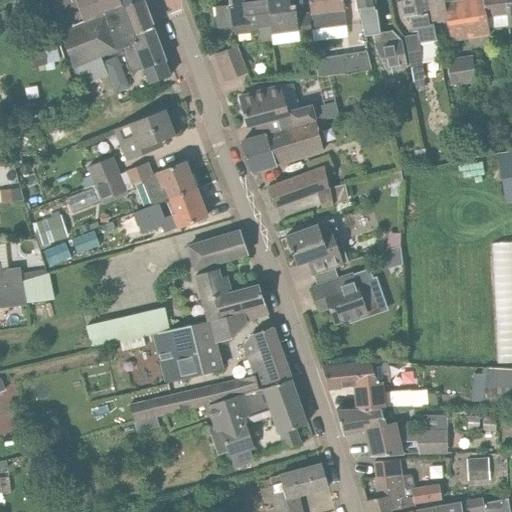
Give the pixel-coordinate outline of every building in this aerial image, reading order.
[(73,67),(121,49),(139,42),(137,37),(155,30),(143,0),(130,0),(124,2),(126,6),(88,20),(82,3),(77,5),(74,0),(48,0),(60,31),(73,67)] [(74,0),(77,5),(82,3),(88,20),(126,6),(124,2),(130,0),(74,0)] [(267,0),(260,0),(255,1),(254,0),(228,0),(229,4),(216,6),(219,27),(227,26),(238,34),(257,32),(257,29),(271,26),(267,0)] [(267,0),(271,26),(272,34),(298,31),(299,40),(311,39),(309,12),(296,14),(295,4),(290,5),(289,0),(267,0)] [(343,0),(308,0),(310,15),(334,12),(335,26),(346,25),(344,11),(345,10),(343,0)] [(365,36),(374,34),(375,44),(387,70),(406,67),(402,41),(394,31),(380,33),(375,0),(355,0),(357,8),(365,36)] [(429,12),(426,0),(399,0),(403,17),(409,16),(412,32),(416,31),(417,35),(404,37),(411,68),(423,65),(422,62),(440,58),(436,40),(437,40),(433,23),(431,24),(429,12)] [(429,0),(431,5),(434,22),(447,21),(444,2),(457,0),(429,0)] [(457,0),(444,2),(447,21),(450,41),(489,36),(485,17),(506,15),(504,0),(457,0)] [(166,60),(155,30),(137,37),(139,42),(121,49),(130,74),(146,68),(152,83),(170,76),(165,61),(166,60)] [(237,46),(216,54),(227,81),(248,73),(237,46)] [(61,61),(58,47),(46,50),(46,48),(29,51),(33,68),(61,61)] [(122,54),(108,57),(115,89),(130,86),(122,54)] [(344,72),(340,55),(314,58),(316,76),(344,72)] [(451,86),(476,82),(471,56),(447,60),(451,86)] [(259,137),(316,122),(312,109),(289,115),(282,86),(239,98),(247,127),(256,125),(259,137)] [(322,105),(326,119),(338,116),(335,102),(322,105)] [(161,141),(175,135),(165,109),(113,130),(125,161),(163,146),(161,141)] [(263,166),(265,172),(294,163),(293,161),(324,152),(317,123),(241,143),(250,171),(263,166)] [(449,148),(451,139),(444,133),(435,136),(433,145),(440,151),(449,148)] [(426,159),(423,148),(414,151),(417,162),(426,159)] [(511,151),(497,154),(504,204),(511,202),(511,151)] [(268,188),(268,189),(276,208),(317,192),(329,188),(329,187),(328,187),(326,176),(336,172),(329,154),(307,162),(310,172),(268,188)] [(94,184),(119,175),(112,157),(87,166),(91,175),(94,184)] [(152,206),(169,199),(196,188),(186,162),(152,175),(147,163),(119,175),(94,184),(101,200),(133,188),(131,184),(142,180),(152,206)] [(394,184),(402,182),(400,172),(391,174),(394,184)] [(91,186),(94,184),(91,175),(80,180),(83,189),(91,186)] [(345,185),(329,188),(332,205),(348,201),(345,185)] [(178,227),(207,216),(196,188),(169,199),(175,214),(173,215),(178,227)] [(317,192),(321,208),(332,205),(329,188),(317,192)] [(37,223),(44,245),(68,238),(61,215),(37,223)] [(313,274),(315,281),(337,273),(334,267),(349,261),(333,219),(286,236),(297,266),(308,262),(312,275),(313,274)] [(79,248),(101,243),(98,230),(76,235),(79,248)] [(187,247),(193,270),(248,254),(240,231),(187,247)] [(511,237),(495,238),(500,360),(511,359),(511,237)] [(382,250),(388,269),(402,264),(400,246),(382,250)] [(0,288),(21,286),(20,281),(38,277),(32,277),(30,266),(20,266),(0,270),(0,267),(0,288)] [(194,275),(207,321),(266,306),(259,285),(232,293),(227,275),(221,277),(218,268),(194,275)] [(315,281),(317,286),(311,288),(316,302),(326,298),(335,324),(367,313),(366,311),(377,306),(364,270),(354,274),(339,279),(337,273),(315,281)] [(0,308),(23,306),(21,286),(0,288),(0,308)] [(94,344),(172,326),(166,302),(88,320),(94,344)] [(266,306),(207,321),(169,330),(152,335),(164,384),(223,368),(216,343),(231,338),(247,322),(269,314),(266,306)] [(179,411),(290,382),(291,382),(290,379),(292,379),(273,327),(251,335),(241,345),(253,376),(155,399),(131,405),(135,422),(158,416),(179,411)] [(385,407),(412,406),(424,406),(427,406),(426,391),(384,394),(383,381),(377,382),(376,376),(374,375),(371,362),(322,367),(329,389),(354,386),(357,409),(357,410),(364,410),(385,407)] [(497,406),(511,406),(511,369),(486,368),(484,410),(497,411),(497,406)] [(483,403),(484,375),(471,374),(470,403),(483,403)] [(286,449),(300,444),(295,428),(306,424),(291,382),(290,382),(179,411),(207,405),(216,430),(219,428),(230,457),(231,456),(235,469),(254,462),(250,449),(254,448),(246,425),(273,416),(279,433),(280,433),(286,449)] [(390,434),(400,434),(396,422),(399,421),(397,414),(413,411),(412,409),(414,409),(414,412),(424,412),(424,406),(412,406),(385,407),(364,410),(357,410),(357,409),(336,410),(343,434),(365,429),(387,425),(390,434)] [(159,427),(156,416),(135,422),(137,433),(159,427)] [(479,430),(479,416),(468,416),(468,430),(479,430)] [(496,432),(496,416),(482,416),(482,432),(496,432)] [(400,434),(390,434),(387,425),(365,429),(371,456),(403,454),(400,443),(416,442),(419,453),(447,453),(446,431),(400,434)] [(489,480),(487,458),(467,459),(468,481),(489,480)] [(9,459),(2,462),(5,470),(12,468),(9,459)] [(374,462),(376,477),(402,475),(400,459),(374,462)] [(328,486),(322,465),(279,477),(279,476),(269,478),(271,485),(267,487),(259,489),(265,511),(300,511),(296,496),(328,486)] [(375,478),(375,481),(377,498),(366,500),(369,511),(390,511),(391,511),(401,508),(400,498),(404,498),(402,475),(376,477),(375,478)] [(411,490),(412,505),(415,504),(441,500),(439,484),(410,488),(411,490)] [(416,509),(413,510),(412,511),(484,511),(482,498),(416,509)]
